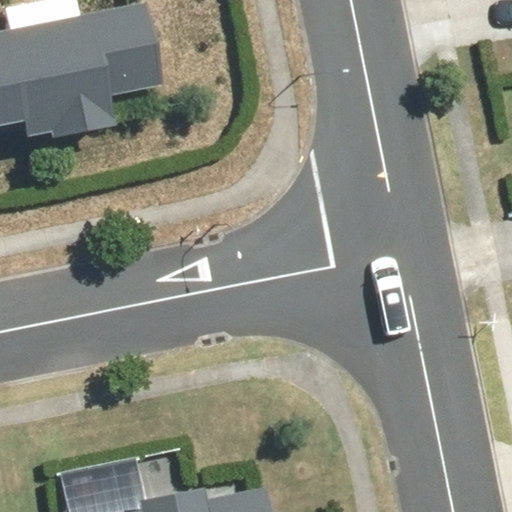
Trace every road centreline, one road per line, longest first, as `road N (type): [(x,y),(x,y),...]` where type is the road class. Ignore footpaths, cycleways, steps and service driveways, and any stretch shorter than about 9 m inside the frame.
road 1 (residential): [(0,332),(398,250)]
road 2 (residential): [(398,250),(452,511)]
road 3 (residential): [(347,0),(398,250)]
